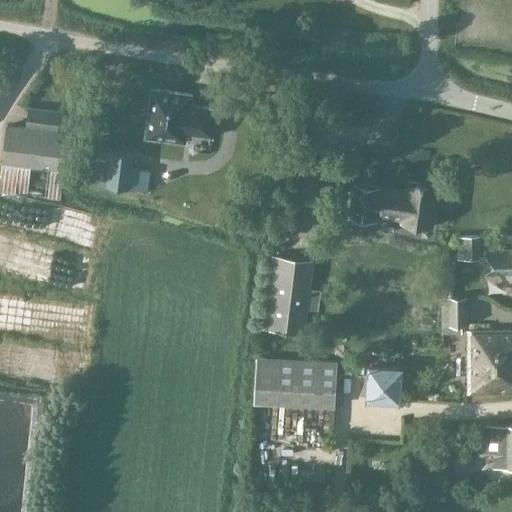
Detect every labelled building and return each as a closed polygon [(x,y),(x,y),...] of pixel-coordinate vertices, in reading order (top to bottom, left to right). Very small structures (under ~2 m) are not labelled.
[(211,136),(215,108),(188,104),(190,93),(150,88),(143,136),(183,142),(185,133),(211,136)] [(7,125),(2,165),(0,182),(0,190),(60,198),(68,133),(57,132),(60,111),(29,107),(26,128),(7,125)] [(131,167),(132,154),(112,151),(112,145),(85,141),(79,180),(128,187),(131,167)] [(355,183),(351,217),(375,221),(376,212),(381,213),(381,214),(404,218),(403,223),(430,226),(436,185),(428,184),(428,183),(418,182),(418,183),(409,181),(408,191),(385,187),(385,188),(379,188),(379,187),(355,183)] [(457,235),(456,259),(479,259),(479,235),(457,235)] [(511,249),(484,250),(484,273),(506,272),(506,275),(510,279),(511,279),(511,249)] [(261,328),(304,334),(307,309),(318,310),(320,290),(310,288),(314,260),(271,254),(261,328)] [(466,296),(440,297),(441,334),(461,334),(461,326),(466,326),(466,296)] [(511,329),(468,330),(468,393),(511,392),(511,329)] [(256,357),(253,401),(333,405),(336,361),(256,357)] [(369,366),(367,398),(399,400),(401,368),(369,366)] [(511,424),(479,426),(480,454),(493,454),(493,467),(511,467),(511,424)] [(78,471),(79,456),(56,455),(55,470),(78,471)] [(445,486),(445,460),(415,461),(415,487),(445,486)] [(416,506),(441,506),(441,493),(416,494),(416,506)]
